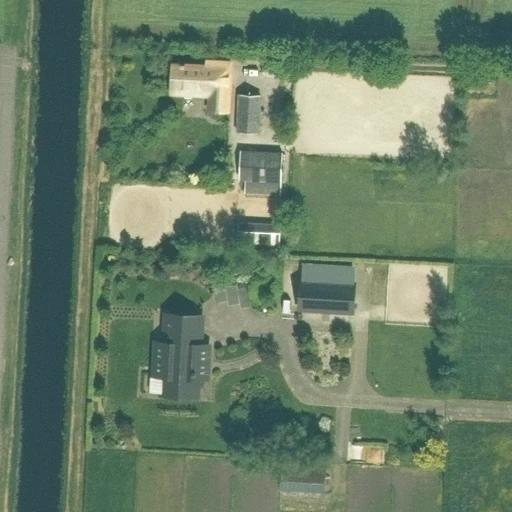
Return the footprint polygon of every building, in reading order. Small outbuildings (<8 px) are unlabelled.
[(228,112),(229,74),(206,73),(206,67),(172,66),(171,92),(210,94),(210,111),(228,112)] [(260,134),(261,95),(238,94),(237,133),(260,134)] [(239,181),(245,181),(281,183),(282,153),(240,151),(239,181)] [(278,243),(278,231),(237,230),(237,242),(278,243)] [(354,315),(356,282),(299,279),(297,312),(354,315)] [(198,345),(199,316),(167,315),(166,343),(156,343),(155,375),(164,375),(164,394),(195,396),(196,377),(206,377),(208,345),(198,345)] [(323,492),(324,483),(281,479),(280,488),(323,492)]
